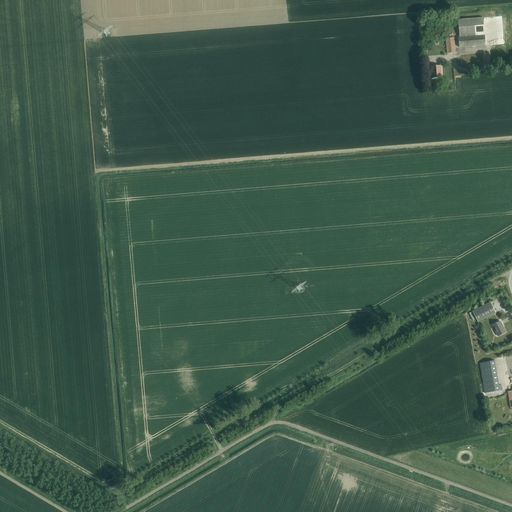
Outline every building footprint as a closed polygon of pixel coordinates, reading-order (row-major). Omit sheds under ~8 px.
[(458,20),(459,37),(458,38),(459,47),(485,45),(485,35),(483,18),(458,20)] [(446,39),(447,48),(447,53),(456,53),(454,38),(446,39)] [(432,75),(432,79),(442,78),(441,66),(432,66),(432,72),(428,72),(428,76),(432,75)] [(491,302),(473,311),(478,322),(496,313),(491,302)] [(493,325),(498,336),(506,332),(500,321),(493,325)] [(480,363),(485,393),(501,390),(501,385),(499,385),(495,361),(480,363)]
